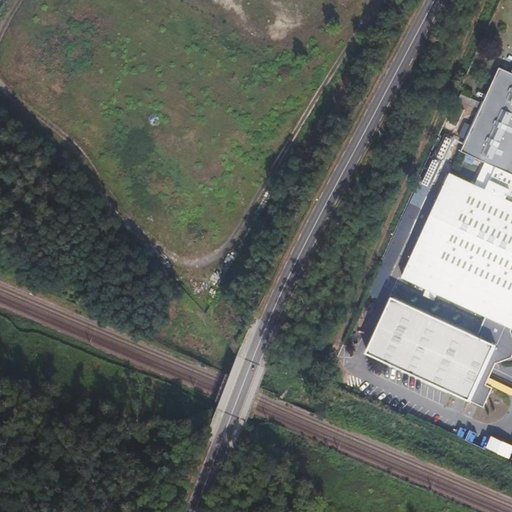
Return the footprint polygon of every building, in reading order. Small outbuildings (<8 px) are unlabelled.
[(511,73),(510,73),(496,66),(491,77),(485,90),(477,108),(468,128),(464,137),(457,151),(469,157),(480,162),(469,184),(446,174),(439,189),(429,212),(408,257),(399,277),(405,281),(448,300),(483,317),(510,329),(511,324),(511,323),(511,73)] [(460,118),(463,110),(456,107),(453,116),(460,118)] [(511,355),(511,340),(508,331),(510,329),(483,317),(474,337),(452,327),(399,302),(389,298),(384,310),(404,319),(433,333),(450,341),(462,346),(479,354),(500,364),(510,360),(511,355)] [(427,346),(433,333),(404,319),(384,310),(362,356),(412,379),(413,378),(416,370),(427,346)] [(448,377),(454,363),(458,354),(462,346),(450,341),(433,333),(427,346),(416,370),(413,378),(412,379),(441,392),(448,377)] [(55,349),(39,341),(37,346),(53,354),(55,349)] [(111,359),(74,343),(69,355),(75,359),(74,361),(82,365),(83,362),(105,372),(111,359)] [(480,378),(487,363),(494,366),(500,364),(479,354),(462,346),(458,354),(454,363),(480,378)] [(490,391),(477,384),(480,378),(454,363),(448,377),(441,392),(480,410),(490,391)] [(136,387),(119,380),(117,385),(134,394),(136,387)]
